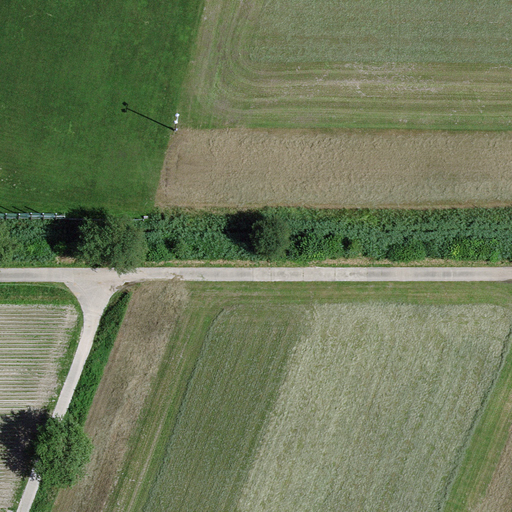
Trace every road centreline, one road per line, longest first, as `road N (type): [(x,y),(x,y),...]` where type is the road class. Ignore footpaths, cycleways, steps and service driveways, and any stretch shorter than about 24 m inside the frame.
road 1 (track): [(511,274),(98,274)]
road 2 (track): [(98,274),(92,322),(22,511)]
